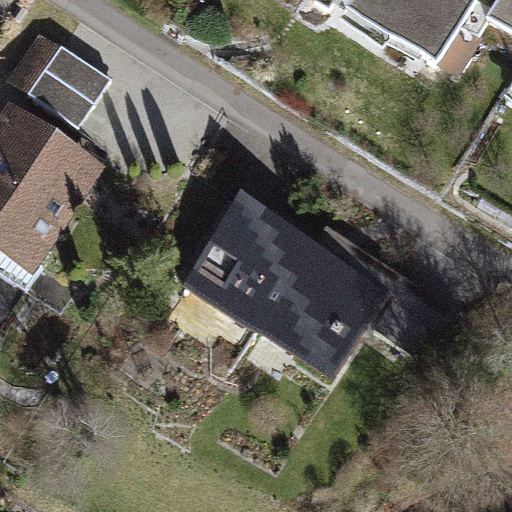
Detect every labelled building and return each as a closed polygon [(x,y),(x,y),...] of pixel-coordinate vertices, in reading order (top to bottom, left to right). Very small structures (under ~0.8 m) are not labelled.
[(346,0),(396,31),(392,40),(438,69),(463,28),(480,39),(490,22),(488,21),(493,12),(479,2),(480,0),(346,0)] [(511,0),(501,0),(493,12),(488,21),(490,22),(511,35),(511,0)] [(80,132),(112,82),(62,51),(59,56),(41,44),(16,84),(34,95),(30,101),(80,132)] [(10,129),(0,144),(0,241),(32,262),(87,179),(10,129)] [(244,207),(204,268),(234,287),(221,307),(331,377),(395,278),(359,255),(341,282),(307,260),(313,251),(244,207)] [(511,511),(511,497),(492,511),(491,511),(511,511)]
